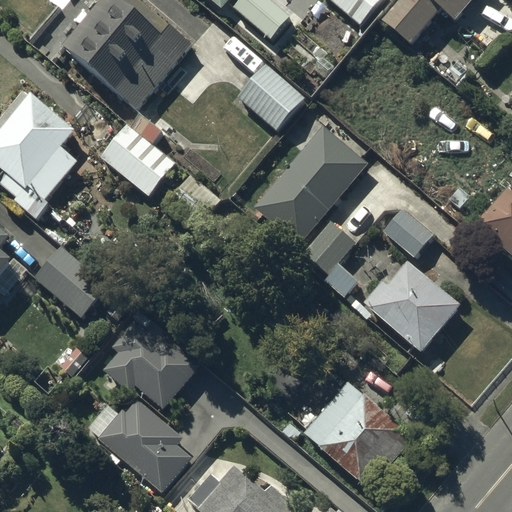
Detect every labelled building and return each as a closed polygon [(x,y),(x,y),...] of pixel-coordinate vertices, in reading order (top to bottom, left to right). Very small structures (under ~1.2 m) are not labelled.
[(128,0),(114,0),(65,58),(138,120),(193,55),(128,0)] [(199,0),(223,19),(239,0),(199,0)] [(383,0),(318,0),(319,0),(360,35),(387,4),(383,0)] [(486,0),(410,0),(383,34),(414,60),(441,28),(454,39),(486,0)] [(307,107),(268,73),(238,107),(277,141),(307,107)] [(26,105),(0,135),(0,179),(6,184),(0,190),(0,192),(28,216),(34,209),(43,216),(78,174),(64,162),(80,145),(54,123),(56,121),(37,105),(32,110),(26,105)] [(326,136),(257,218),(299,254),(369,173),(360,164),(366,157),(335,130),(328,139),(326,136)] [(179,177),(131,137),(105,168),(153,208),(179,177)] [(223,207),(192,183),(167,218),(198,241),(223,207)] [(511,197),(490,225),(484,220),(472,235),(511,268),(511,197)] [(434,244),(401,218),(384,241),(416,266),(434,244)] [(356,251),(333,231),(305,264),(329,284),(356,251)] [(0,301),(17,281),(0,265),(0,257),(9,247),(0,239),(0,301)] [(61,258),(36,286),(84,328),(109,300),(61,258)] [(385,293),(365,315),(422,365),(461,320),(410,275),(390,298),(385,293)] [(122,363),(107,381),(134,403),(139,397),(165,419),(200,377),(140,328),(116,358),(122,363)] [(412,447),(348,393),(303,446),(368,500),(412,447)] [(125,419),(100,448),(163,502),(192,468),(178,455),(184,448),(141,411),(130,424),(125,419)] [(212,485),(192,508),(195,511),(292,511),(275,496),(265,507),(235,479),(221,494),(212,485)]
